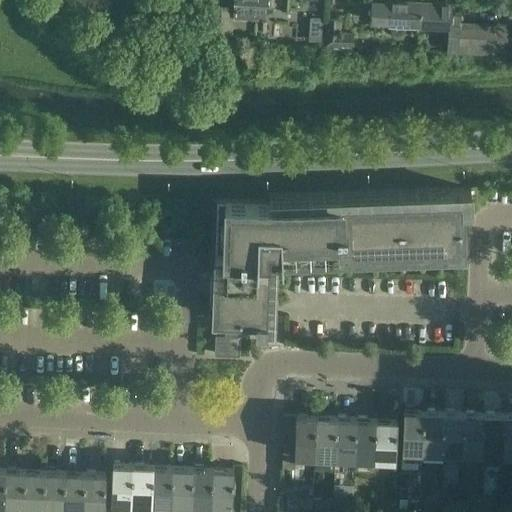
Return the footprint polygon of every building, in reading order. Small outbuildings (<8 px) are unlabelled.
[(273,0),(233,0),(233,7),(232,18),(249,19),(250,8),(266,9),(266,3),(273,3),(273,0)] [(418,22),(419,0),(411,0),(388,0),(388,1),(371,0),(370,19),(387,20),(418,22)] [(419,0),(418,22),(449,23),(449,30),(459,31),(458,51),(505,53),(507,24),(460,21),(460,12),(451,11),(451,2),(419,0)] [(325,46),(352,48),(353,34),(339,33),(340,20),(326,19),(325,46)] [(216,201),(214,272),(209,272),(209,296),(213,296),(212,313),(211,313),(213,331),(256,329),(256,327),(262,327),(262,332),(275,332),(276,308),(274,308),(274,301),(274,298),(274,288),(275,288),(275,285),(275,275),(275,272),(275,258),(276,258),(276,257),(280,257),(280,261),(281,261),(281,258),(298,257),(299,261),(325,260),(324,256),(358,255),(359,259),(385,258),(384,254),(418,253),(419,257),(445,256),(444,252),(463,251),(462,241),(467,240),(468,223),(462,223),(461,209),(471,209),(470,189),(269,196),(269,203),(216,201)] [(238,355),(239,335),(214,334),(214,354),(238,355)] [(402,449),(422,450),(424,409),(404,408),(402,449)] [(444,410),(424,409),(422,450),(442,451),(444,410)] [(464,411),(444,410),(442,451),(462,452),(464,411)] [(484,412),(464,411),(462,452),(482,453),(484,412)] [(504,413),(484,412),(482,453),(502,454),(504,413)] [(511,412),(504,413),(502,454),(511,454),(511,412)] [(294,455),(315,456),(317,415),(296,414),(294,455)] [(315,456),(335,457),(336,416),(317,415),(315,456)] [(335,457),(354,458),(356,416),(336,416),(335,457)] [(354,458),(375,458),(376,417),(356,416),(354,458)] [(375,458),(395,459),(397,418),(376,417),(375,458)] [(110,503),(131,504),(132,462),(112,462),(110,503)] [(131,504),(151,504),(152,463),(132,462),(131,504)] [(151,504),(171,505),(172,464),(152,463),(151,504)] [(192,465),(172,464),(171,505),(190,506),(192,465)] [(190,506),(211,507),(212,466),(192,465),(190,506)] [(211,507),(232,508),(233,467),(212,466),(211,507)] [(3,508),(23,509),(25,468),(5,467),(3,508)] [(23,509),(43,510),(45,469),(25,468),(23,509)] [(64,469),(45,469),(43,510),(63,511),(64,469)] [(85,470),(64,469),(63,511),(83,511),(85,470)] [(83,511),(97,511),(103,511),(105,471),(85,470),(83,511)]
